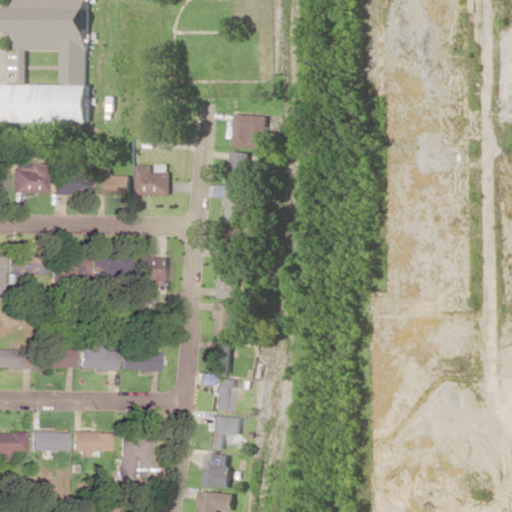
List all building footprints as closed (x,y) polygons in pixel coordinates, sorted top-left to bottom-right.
[(90,122),(91,0),(16,0),(17,5),(8,5),(7,32),(16,32),(16,48),(20,48),(19,82),(5,82),(4,121),(90,122)] [(269,114),(236,113),(235,146),(268,147),(269,114)] [(250,183),(251,151),(233,151),(232,183),(250,183)] [(132,175),(112,174),(113,161),(96,160),(95,193),(131,195),(132,175)] [(45,192),(46,162),(14,162),(13,192),(45,192)] [(171,194),(171,163),(155,163),(155,164),(137,164),(137,193),(171,194)] [(52,191),(88,192),(88,173),(53,172),(52,191)] [(228,221),(246,222),(246,189),(229,189),(228,221)] [(225,258),(243,258),(244,228),(226,227),(225,258)] [(40,277),(39,256),(8,257),(9,278),(40,277)] [(169,281),(169,256),(135,256),(135,280),(169,281)] [(240,297),(241,265),(223,264),(222,297),(240,297)] [(237,334),(238,301),(218,301),(218,334),(237,334)] [(234,340),(217,340),(216,372),(233,372),(234,340)] [(77,368),(113,369),(114,344),(78,343),(77,368)] [(156,351),(149,351),(149,345),(142,345),(142,352),(120,351),(119,369),(156,370),(156,351)] [(36,367),(72,366),(72,347),(36,348),(36,367)] [(0,367),(26,368),(26,349),(0,348),(0,367)] [(231,387),(237,387),(238,378),(213,376),(210,408),(229,410),(231,387)] [(226,449),(227,432),(242,434),(243,417),(211,414),(208,447),(226,449)] [(65,450),(65,431),(30,430),(29,449),(65,450)] [(23,431),(0,431),(0,453),(23,453),(23,431)] [(132,466),(147,466),(147,435),(118,435),(117,478),(132,479),(132,466)] [(231,486),(232,453),(206,453),(205,485),(231,486)] [(235,509),(236,492),(203,491),(202,511),(220,511),(220,509),(235,509)]
